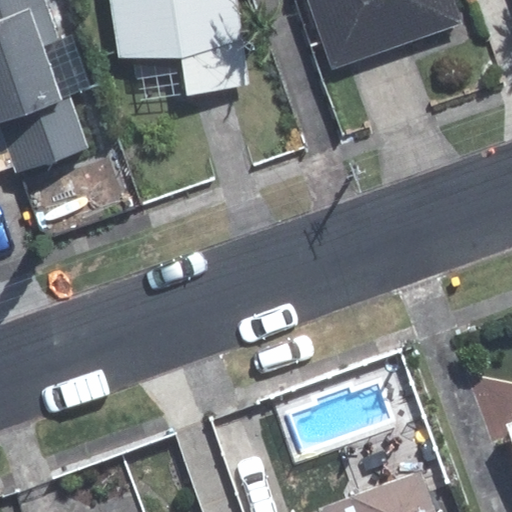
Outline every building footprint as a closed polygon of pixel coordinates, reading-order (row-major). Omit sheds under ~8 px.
[(0,0),(0,157),(6,155),(7,159),(78,134),(60,83),(82,75),(63,21),(47,27),(36,0),(0,0)] [(100,0),(107,46),(165,36),(172,85),(238,76),(226,0),(100,0)] [(301,0),(323,58),(453,12),(448,0),(301,0)] [(511,408),(494,415),(511,461),(511,408)] [(314,511),(427,511),(412,468),(311,502),(314,511)]
